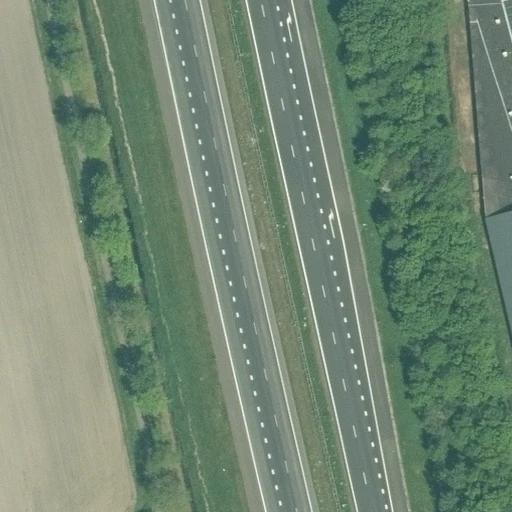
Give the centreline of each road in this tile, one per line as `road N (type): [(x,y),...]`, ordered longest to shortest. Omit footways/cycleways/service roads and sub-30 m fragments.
road 1 (motorway): [(374,511),(265,0)]
road 2 (motorway): [(185,0),(293,511)]
